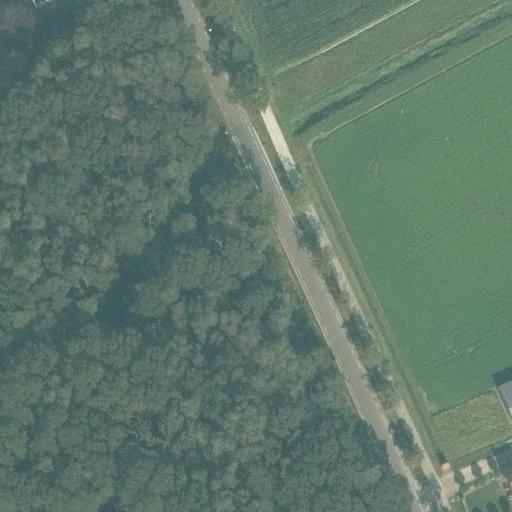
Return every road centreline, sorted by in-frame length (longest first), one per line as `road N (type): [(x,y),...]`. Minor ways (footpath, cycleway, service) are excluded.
road 1 (tertiary): [(414,511),(177,0)]
road 2 (track): [(255,167),(126,321)]
